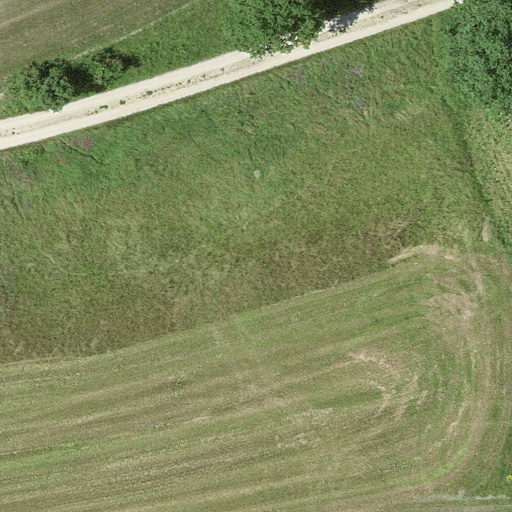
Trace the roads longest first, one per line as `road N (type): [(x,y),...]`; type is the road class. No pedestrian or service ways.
road 1 (track): [(0,128),(456,0)]
road 2 (track): [(198,0),(0,105)]
